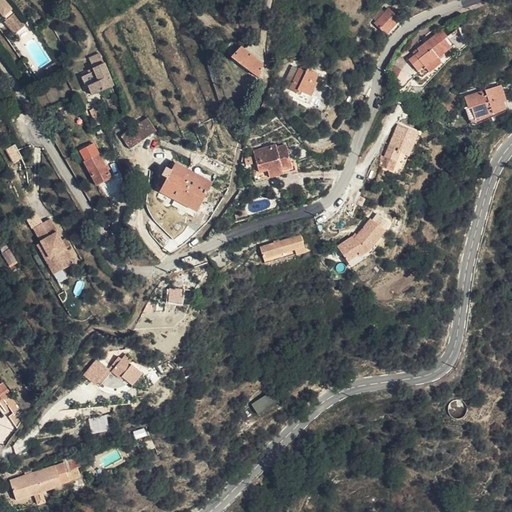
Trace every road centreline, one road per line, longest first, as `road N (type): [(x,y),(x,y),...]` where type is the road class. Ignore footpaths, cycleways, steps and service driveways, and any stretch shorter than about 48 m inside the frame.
road 1 (residential): [(467,0),(406,28),(386,54),(332,196),(145,272),(110,259),(0,63)]
road 2 (secondary): [(209,511),(329,397),(428,373),(450,358),(476,226),(497,162),(511,143)]
